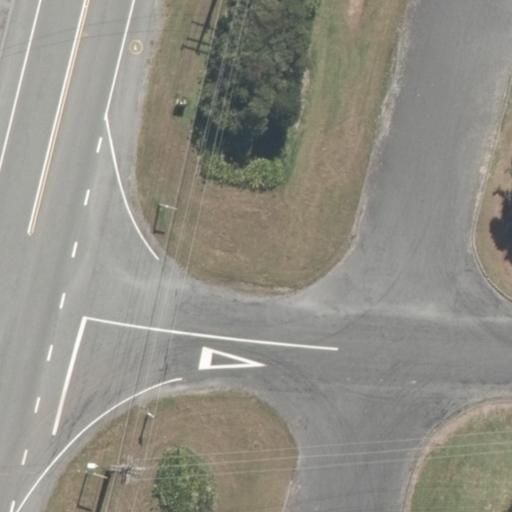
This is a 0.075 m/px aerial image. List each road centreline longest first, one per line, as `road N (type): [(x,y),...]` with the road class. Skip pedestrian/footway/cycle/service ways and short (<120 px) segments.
road 1 (residential): [(16,302),(386,351)]
road 2 (residential): [(386,351),(474,0)]
road 3 (primary): [(16,302),(92,0)]
road 4 (residential): [(347,511),(386,351)]
road 5 (residential): [(386,351),(511,354)]
